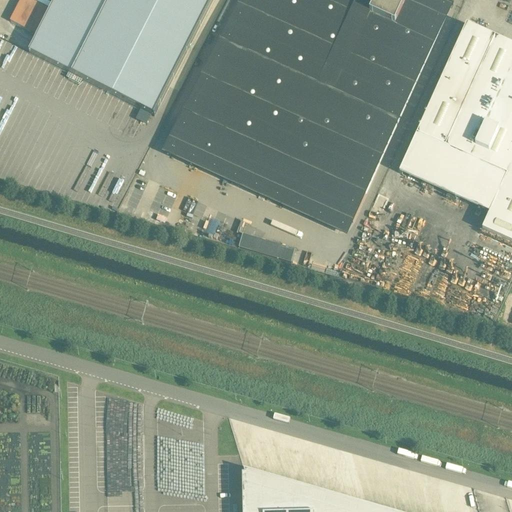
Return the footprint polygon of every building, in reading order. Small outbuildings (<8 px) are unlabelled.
[(56,0),(30,54),(154,118),(214,0),(56,0)] [(194,117),(181,146),(353,224),(366,195),(365,195),(452,5),(453,6),(453,5),(441,0),(246,0),(194,117)] [(511,36),(462,17),(403,171),(490,204),(480,230),(511,242),(511,36)] [(222,238),(232,243),(237,233),(226,228),(222,238)] [(290,451),(288,459),(322,468),(325,457),(335,460),(337,452),(280,437),(279,441),(286,443),(284,449),(290,451)] [(242,511),(383,511),(245,472),(246,475),(245,475),(246,476),(245,476),(242,476),(242,511)]
